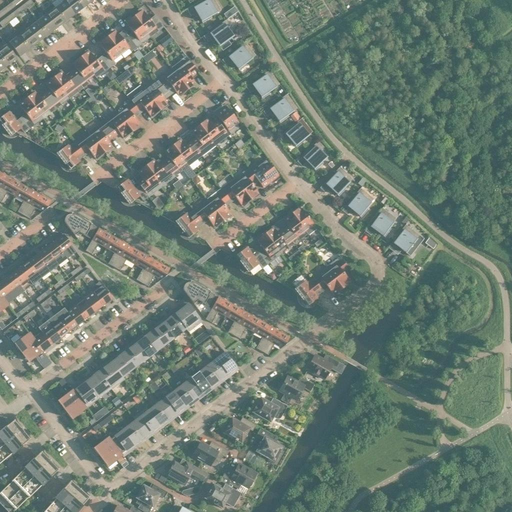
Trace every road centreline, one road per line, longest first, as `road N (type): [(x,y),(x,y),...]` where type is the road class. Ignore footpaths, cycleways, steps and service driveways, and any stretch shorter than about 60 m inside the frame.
road 1 (residential): [(107,490),(379,284),(378,259),(295,181)]
road 2 (residential): [(30,391),(188,271)]
road 3 (residential): [(101,178),(222,81)]
road 4 (residential): [(0,93),(124,0)]
road 5 (residential): [(107,490),(30,391)]
road 6 (residential): [(295,181),(222,81)]
